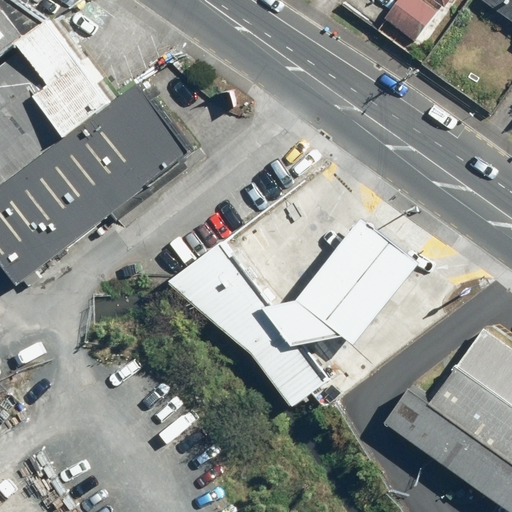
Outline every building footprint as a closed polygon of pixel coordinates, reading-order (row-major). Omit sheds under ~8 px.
[(440,12),(424,0),(402,0),(391,15),(421,38),(440,12)] [(511,0),(495,0),(511,11),(511,0)] [(0,12),(0,58),(23,40),(0,12)] [(0,58),(0,203),(94,129),(23,40),(0,58)] [(175,62),(163,73),(193,103),(205,92),(175,62)] [(0,203),(0,258),(18,280),(188,156),(140,95),(94,129),(0,203)] [(228,238),(175,281),(264,350),(304,402),(337,378),(300,345),(347,332),(360,344),(423,261),(368,222),(305,300),(276,305),(228,238)] [(511,511),(511,336),(502,329),(406,451),(484,511),(511,511)]
